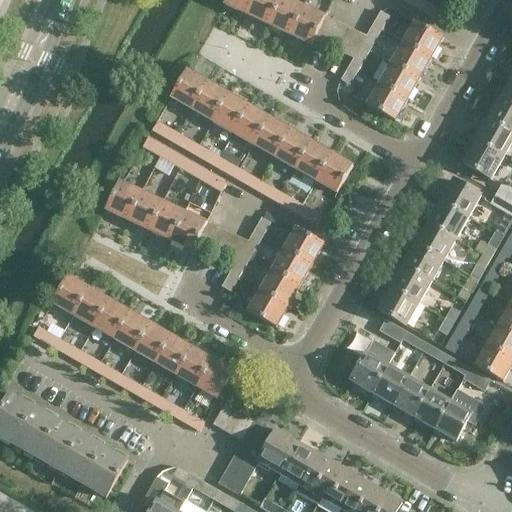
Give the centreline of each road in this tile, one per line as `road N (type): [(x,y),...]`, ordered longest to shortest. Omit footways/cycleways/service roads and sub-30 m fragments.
road 1 (residential): [(484,503),(324,414),(300,367)]
road 2 (residential): [(300,367),(415,165)]
road 3 (residential): [(415,165),(510,0)]
road 4 (residential): [(164,434),(29,355)]
road 5 (secondary): [(0,123),(59,0)]
road 6 (residential): [(300,367),(191,303)]
road 7 (residential): [(415,165),(311,103)]
